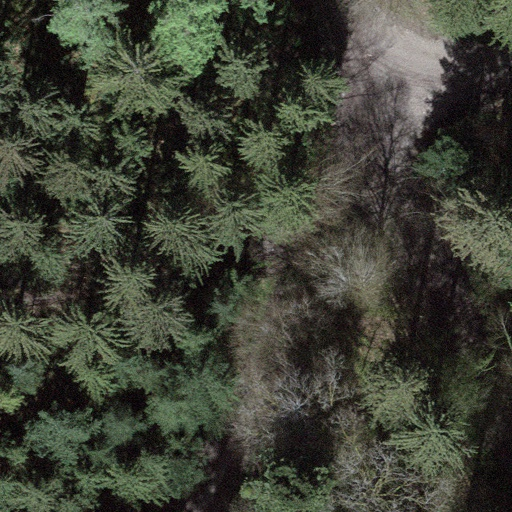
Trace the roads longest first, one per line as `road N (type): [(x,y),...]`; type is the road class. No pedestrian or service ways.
road 1 (track): [(511,464),(311,0)]
road 2 (track): [(364,127),(188,511)]
road 3 (track): [(511,77),(333,58)]
